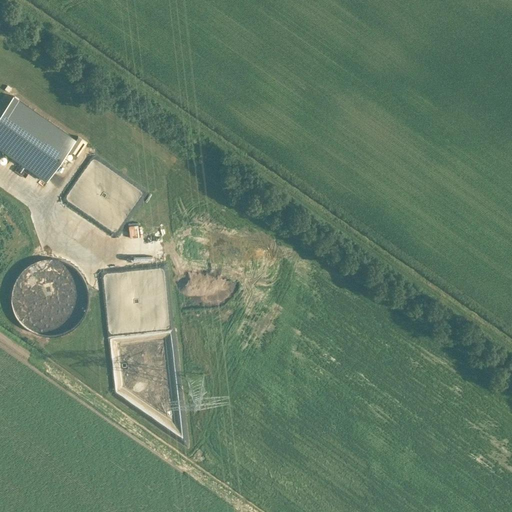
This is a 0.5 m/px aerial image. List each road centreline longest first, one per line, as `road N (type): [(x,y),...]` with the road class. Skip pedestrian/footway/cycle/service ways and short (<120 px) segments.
road 1 (track): [(20,0),(511,345)]
road 2 (track): [(226,201),(0,34)]
